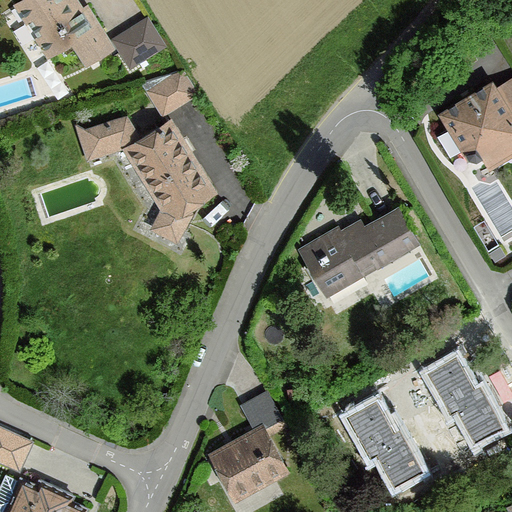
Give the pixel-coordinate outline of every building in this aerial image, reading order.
[(88,61),(113,45),(85,0),(19,0),(50,50),(73,36),(88,61)] [(150,16),(115,37),(131,65),(166,43),(150,16)] [(174,73),(149,89),(165,114),(198,92),(185,70),(174,73)] [(495,80),(440,113),(460,149),(478,147),(491,167),(511,154),(511,78),(498,86),(495,80)] [(129,115),(81,130),(90,157),(126,145),(166,208),(155,226),(179,238),(196,209),(193,204),(215,190),(173,118),(141,138),(129,115)] [(421,241),(399,205),(366,224),(362,217),(342,230),(338,225),(299,248),(328,297),(421,241)] [(500,391),(473,346),(410,383),(462,470),(511,440),(511,435),(489,397),(500,391)] [(295,468),(272,425),(285,418),(269,389),(243,403),(257,427),(211,452),(237,500),(295,468)] [(0,456),(26,467),(39,434),(0,419),(0,456)] [(38,487),(7,474),(0,490),(0,511),(2,511),(86,511),(88,509),(72,501),(74,495),(41,480),(38,487)]
